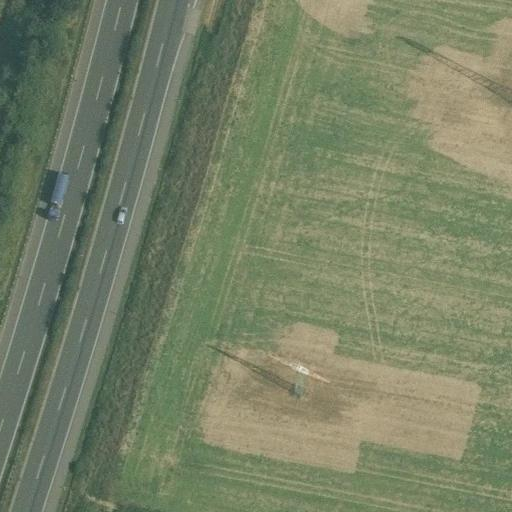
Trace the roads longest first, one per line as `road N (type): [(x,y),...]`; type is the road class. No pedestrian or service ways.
road 1 (motorway): [(43,511),(109,300),(177,0)]
road 2 (motorway): [(141,0),(0,498)]
